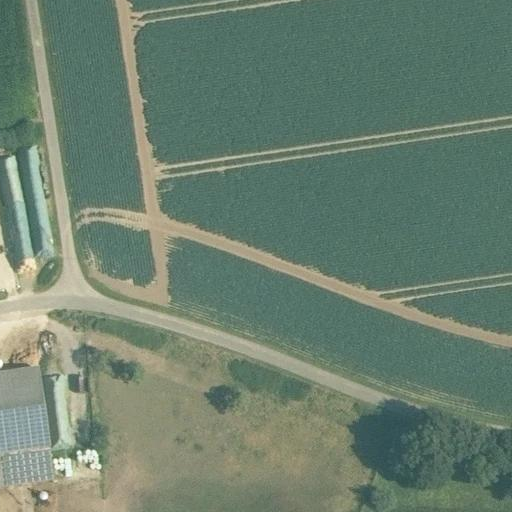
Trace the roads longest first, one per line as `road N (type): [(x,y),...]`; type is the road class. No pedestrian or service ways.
road 1 (unclassified): [(511,436),(135,311),(77,306),(0,321)]
road 2 (track): [(77,306),(31,0)]
